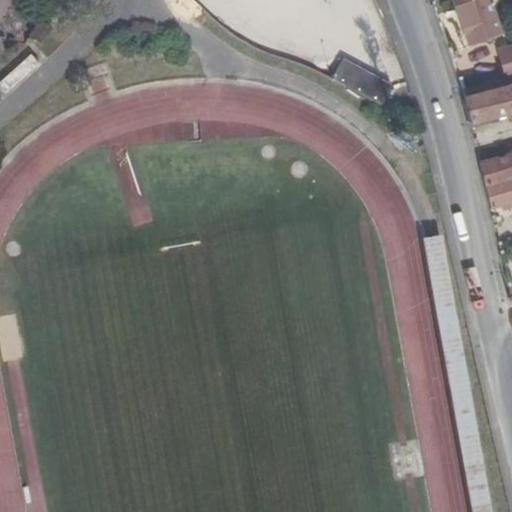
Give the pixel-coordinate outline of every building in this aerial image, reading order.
[(454,0),(467,41),(498,33),(488,0),(454,0)] [(41,30),(34,38),(46,46),(59,28),(48,21),(41,30)] [(511,50),(500,54),(507,79),(511,77),(511,50)] [(31,54),(0,81),(0,89),(3,93),(39,63),(31,54)] [(343,62),(333,80),(381,106),(391,88),(343,62)] [(511,77),(507,79),(467,90),(467,95),(473,122),(511,110),(511,77)] [(511,180),(511,155),(483,165),(488,188),(511,180)] [(493,207),(511,201),(511,180),(488,188),(493,207)] [(491,511),(442,233),(420,237),(469,511),(491,511)]
